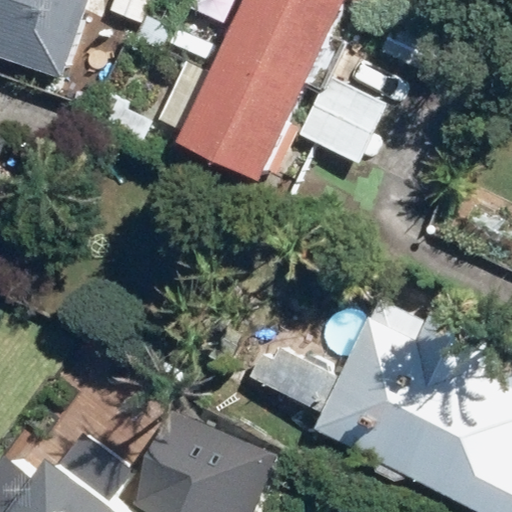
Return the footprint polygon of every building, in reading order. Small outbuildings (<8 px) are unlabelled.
[(0,0),(0,53),(67,76),(92,0),(0,0)] [(123,0),(118,15),(148,25),(156,0),(123,0)] [(354,0),(253,0),(187,137),(270,177),(354,0)] [(448,32),(404,13),(384,60),(429,79),(448,32)] [(396,99),(344,76),(316,140),(368,163),(396,99)] [(0,122),(0,187),(21,130),(0,122)] [(511,511),(511,358),(389,296),(349,372),(275,334),(255,373),(329,410),(324,420),(503,511),(511,511)] [(191,405),(152,493),(195,511),(259,511),(287,447),(191,405)] [(139,511),(60,453),(42,476),(15,455),(0,474),(0,511),(139,511)]
